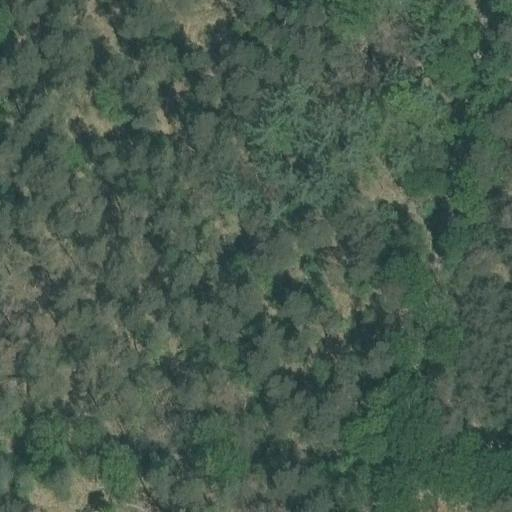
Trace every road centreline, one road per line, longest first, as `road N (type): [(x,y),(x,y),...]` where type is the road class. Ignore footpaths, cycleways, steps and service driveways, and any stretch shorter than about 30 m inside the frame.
road 1 (track): [(485,0),(381,511)]
road 2 (track): [(511,467),(0,448)]
